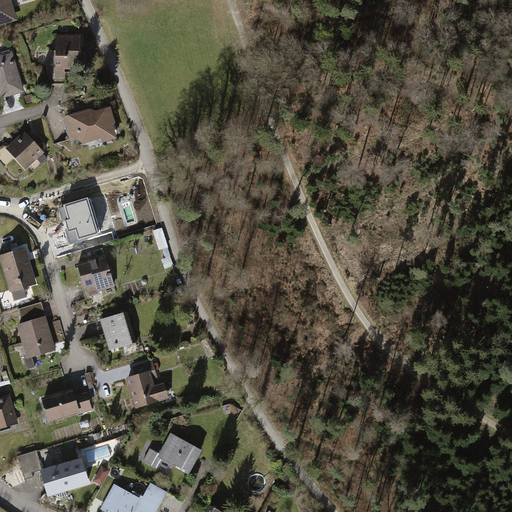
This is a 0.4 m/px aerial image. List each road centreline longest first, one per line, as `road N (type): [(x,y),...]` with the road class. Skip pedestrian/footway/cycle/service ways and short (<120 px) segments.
road 1 (track): [(84,0),(134,116),(188,288),(244,390),(332,511)]
road 2 (track): [(511,435),(383,340),(333,271),(232,0)]
road 3 (residential): [(80,369),(41,230),(14,210),(0,210)]
road 4 (track): [(14,210),(149,163)]
